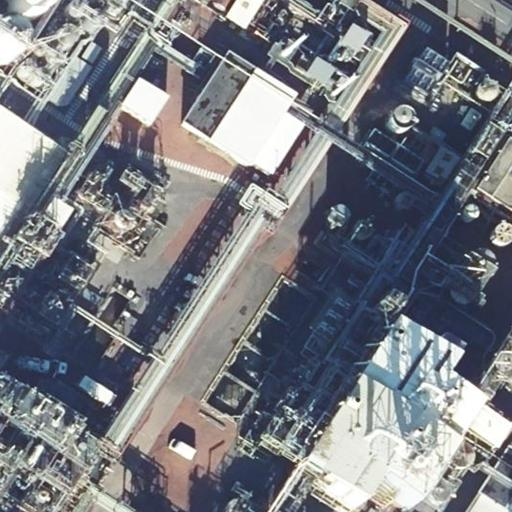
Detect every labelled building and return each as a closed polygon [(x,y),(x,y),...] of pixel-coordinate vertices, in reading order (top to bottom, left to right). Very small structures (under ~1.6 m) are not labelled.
[(23,25),(29,22),(33,17),(36,10),(36,4),(34,0),(0,0),(0,18),(4,23),(10,26),(16,27),(23,25)] [(112,21),(124,0),(106,0),(99,12),(112,21)] [(221,15),(229,0),(213,0),(209,7),(221,15)] [(325,35),(310,25),(308,27),(299,42),(318,54),(328,37),(325,35)] [(0,66),(5,63),(9,58),(11,52),(11,45),(10,39),(6,34),(1,31),(0,30),(0,66)] [(350,73),(328,59),(323,66),(345,82),(350,73)] [(290,99),(255,76),(210,145),(245,168),(248,165),(268,177),(299,129),(278,117),(290,99)] [(481,120),(449,100),(442,110),(474,131),(481,120)] [(68,144),(83,118),(64,107),(50,134),(68,144)] [(0,251),(58,157),(0,117),(0,251)] [(417,165),(370,135),(362,147),(410,177),(417,165)] [(453,161),(436,151),(419,178),(435,188),(453,161)] [(144,216),(155,200),(146,195),(135,210),(144,216)] [(67,215),(47,203),(32,224),(52,237),(67,215)] [(502,232),(505,231),(507,230),(510,228),(511,225),(511,222),(511,221),(511,219),(510,216),(507,213),(504,212),(501,212),(497,213),(495,216),(493,218),(492,221),(493,224),(494,227),(496,229),(499,231),(502,232)] [(349,511),(355,502),(371,511),(404,511),(460,421),(423,399),(447,359),(426,346),(415,363),(370,336),(278,488),(317,511),(349,511)] [(511,511),(511,437),(463,511),(511,511)]
